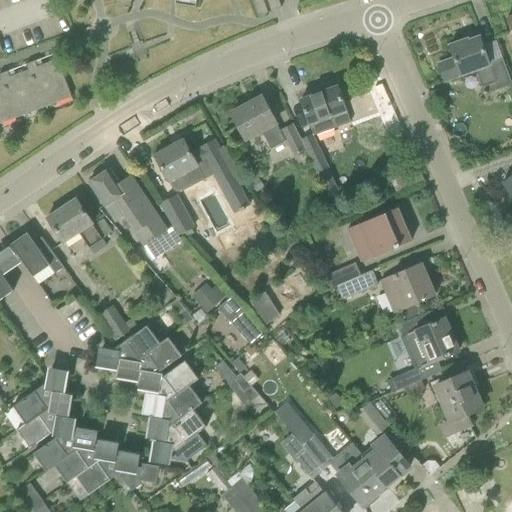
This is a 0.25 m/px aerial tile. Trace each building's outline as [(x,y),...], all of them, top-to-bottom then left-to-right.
[(489,65),(482,46),(479,37),(468,41),(467,40),(463,41),(460,39),(454,41),(453,45),(449,46),(454,59),(438,65),(444,82),(475,70),(484,96),(511,85),(502,60),(489,65)] [(35,61),(27,64),(43,108),(56,103),(54,99),(68,93),(70,98),(71,98),(54,54),(53,55),(55,60),(36,67),(35,63),(35,62),(35,61)] [(0,74),(0,77),(16,119),(29,114),(27,109),(40,104),(42,109),(43,108),(27,64),(25,65),(27,71),(9,78),(7,73),(8,73),(8,72),(0,74)] [(0,124),(2,124),(0,119),(0,118),(13,114),(15,119),(16,119),(0,77),(0,80),(0,81),(0,80),(0,124)] [(339,89),(338,90),(337,87),(300,100),(309,124),(345,111),(341,98),(342,97),(339,89)] [(276,125),(271,116),(261,98),(231,114),(247,142),(262,133),(272,150),(285,142),(293,158),(306,152),(301,141),(292,125),(279,131),(276,125)] [(329,168),(313,136),(313,135),(301,141),(306,152),(317,174),(329,168)] [(200,150),(191,155),(183,140),(154,156),(169,183),(199,167),(198,166),(205,162),(210,172),(226,164),(213,141),(199,149),(200,150)] [(91,181),(88,183),(99,200),(116,224),(123,219),(142,247),(144,246),(153,259),(180,241),(171,227),(167,230),(131,176),(119,184),(109,169),(100,175),(96,174),(92,177),(91,181)] [(511,175),(502,183),(511,196),(511,175)] [(178,236),(193,228),(176,196),(160,205),(178,236)] [(92,225),(86,216),(75,199),(47,218),(64,245),(79,234),(89,248),(102,239),(93,227),(92,226),(92,225)] [(360,263),(411,242),(397,209),(346,231),(360,263)] [(102,221),(93,227),(102,239),(111,233),(102,221)] [(42,241),(35,245),(27,233),(10,245),(33,278),(49,267),(54,274),(63,268),(41,238),(40,238),(42,241)] [(393,315),(434,297),(420,264),(378,282),(393,315)] [(342,301),(378,285),(372,271),(360,277),(341,285),(336,287),(342,301)] [(0,300),(13,291),(1,275),(0,272),(0,300)] [(335,272),(324,277),(330,290),(336,287),(341,285),(335,272)] [(216,286),(211,290),(206,284),(191,297),(206,314),(225,297),(216,286)] [(263,324),(279,318),(268,293),(253,299),(263,324)] [(176,316),(185,310),(176,301),(169,306),(176,316)] [(131,319),(124,324),(112,306),(99,315),(117,341),(130,332),(129,330),(136,326),(131,319)] [(242,309),(229,320),(251,345),(264,334),(242,309)] [(184,328),(193,320),(185,310),(176,316),(184,328)] [(444,319),(433,324),(428,312),(394,327),(409,361),(414,371),(437,361),(458,352),(444,319)] [(160,344),(147,327),(111,352),(101,350),(98,366),(115,369),(115,365),(121,366),(122,362),(133,363),(160,344)] [(155,375),(181,356),(168,338),(160,344),(133,363),(122,362),(121,366),(119,378),(136,381),(136,376),(142,377),(143,378),(144,375),(155,377),(155,375)] [(189,386),(197,380),(184,362),(159,380),(158,379),(156,391),(152,390),(152,391),(151,397),(147,396),(144,413),(156,415),(156,414),(160,415),(162,405),(189,386)] [(224,380),(232,374),(222,362),(215,367),(224,380)] [(63,390),(66,374),(50,371),(48,382),(13,407),(26,424),(52,406),(54,395),(58,396),(59,390),(63,390)] [(240,375),(235,378),(232,374),(224,380),(227,384),(234,379),(243,392),(250,387),(240,375)] [(448,381),(435,387),(451,424),(441,428),(444,437),(471,425),(466,414),(481,408),(467,374),(448,381)] [(155,375),(155,377),(144,375),(143,378),(142,377),(140,389),(152,391),(152,390),(156,391),(158,379),(159,380),(160,376),(155,375)] [(398,376),(386,381),(391,393),(402,388),(398,376)] [(250,387),(243,392),(234,379),(227,384),(244,407),(258,397),(250,387)] [(421,382),(408,387),(411,395),(424,390),(421,382)] [(189,386),(162,405),(160,415),(156,414),(156,415),(155,421),(151,420),(148,437),(159,438),(164,439),(165,430),(193,410),(202,404),(202,403),(189,386)] [(58,396),(54,395),(52,406),(26,424),(26,425),(17,430),(30,449),(56,431),(58,420),(62,420),(62,419),(63,413),(67,414),(70,398),(58,396)] [(335,396),(329,401),(336,410),(343,404),(335,396)] [(194,410),(203,404),(202,403),(202,404),(193,410),(165,430),(164,439),(159,438),(160,438),(159,444),(154,444),(151,460),(168,463),(168,460),(185,462),(206,448),(197,435),(206,428),(194,410)] [(370,404),(354,409),(374,434),(380,441),(384,437),(388,443),(396,436),(386,424),(370,404)] [(72,433),(74,421),(62,419),(62,420),(58,420),(56,431),(55,435),(59,436),(59,435),(70,437),(71,433),(72,433)] [(93,444),(95,433),(78,430),(78,434),(72,433),(71,433),(70,437),(59,435),(59,436),(33,454),(46,473),(55,466),(54,466),(81,447),(92,449),(92,444),(93,444)] [(322,472),(334,461),(311,434),(309,436),(308,435),(297,443),(298,444),(303,450),(322,472)] [(374,449),(362,458),(386,487),(409,468),(396,452),(395,451),(388,443),(384,437),(380,441),(373,446),(374,448),(374,449)] [(114,456),(116,444),(100,442),(99,446),(93,445),(93,444),(92,444),(92,449),(81,447),(54,466),(55,466),(46,473),(55,467),(67,484),(76,478),(75,477),(103,458),(113,460),(113,456),(114,456)] [(114,456),(116,444),(114,456),(113,456),(113,460),(103,458),(75,477),(76,478),(67,484),(77,478),(89,496),(118,476),(130,493),(138,487),(139,481),(155,484),(158,468),(142,465),(141,469),(135,468),(137,456),(121,453),(120,457),(114,456)] [(334,461),(329,466),(336,473),(350,491),(363,506),(386,487),(362,458),(350,444),(332,459),(334,461)] [(312,480),(322,472),(303,450),(293,458),(312,480)] [(212,454),(207,458),(217,470),(222,466),(212,454)] [(439,468),(434,463),(426,462),(420,467),(430,477),(439,468)] [(251,511),(231,488),(230,489),(214,469),(205,476),(212,484),(215,482),(224,494),(221,496),(233,511),(251,511)] [(266,511),(244,483),(241,480),(231,488),(251,511),(266,511)] [(305,490),(293,499),(295,501),(303,511),(338,511),(333,505),(318,487),(315,483),(305,490)] [(25,500),(35,493),(29,485),(20,491),(25,500)] [(31,511),(35,511),(44,506),(35,493),(25,500),(30,510),(31,511)] [(280,509),(275,511),(303,511),(295,501),(282,511),(280,509)]
